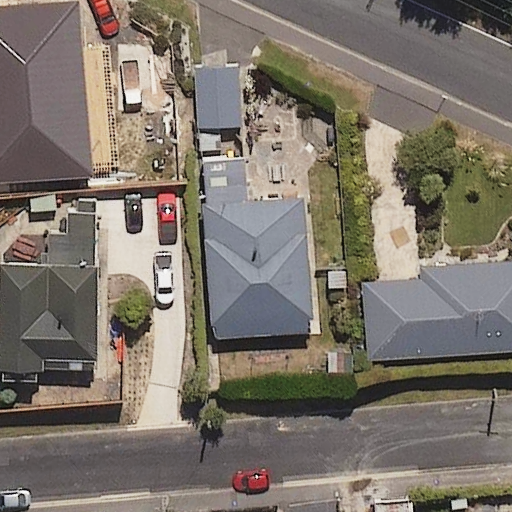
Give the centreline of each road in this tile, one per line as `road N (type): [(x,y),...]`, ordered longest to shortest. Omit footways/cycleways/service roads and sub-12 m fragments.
road 1 (residential): [(0,462),(511,418)]
road 2 (residential): [(511,78),(346,0)]
